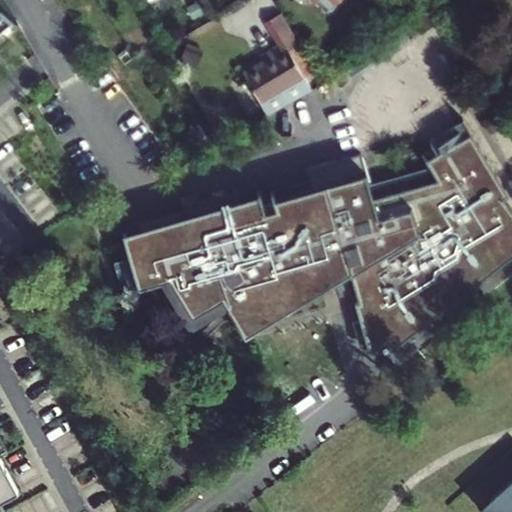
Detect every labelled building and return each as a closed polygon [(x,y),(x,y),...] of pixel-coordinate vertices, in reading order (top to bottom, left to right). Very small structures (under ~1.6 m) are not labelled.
[(0,9),(0,37),(16,25),(0,9)] [(295,41),(278,11),(269,16),(286,46),(295,41)] [(283,47),(286,46),(269,16),(262,20),(279,50),(239,72),(264,116),(307,89),(283,47)] [(264,116),(239,72),(226,80),(251,124),(264,116)] [(184,231),(138,246),(155,297),(183,287),(196,315),(221,303),(245,351),(319,315),(316,301),(348,294),(357,337),(395,331),(403,340),(511,253),(511,217),(499,201),(505,198),(463,128),(438,143),(442,150),(421,163),(425,170),(366,190),(356,160),(301,179),(307,197),(259,213),(257,206),(240,212),(236,202),(196,215),(194,209),(178,214),(184,231)] [(0,511),(5,510),(0,501),(0,498),(17,489),(0,456),(0,511)] [(511,511),(511,483),(490,503),(497,511),(511,511)]
